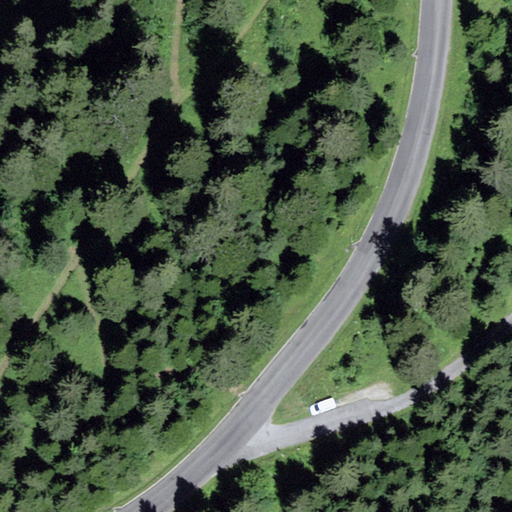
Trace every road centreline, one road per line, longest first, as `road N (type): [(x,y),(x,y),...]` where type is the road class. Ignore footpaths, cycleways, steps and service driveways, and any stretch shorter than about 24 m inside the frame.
road 1 (tertiary): [(437,0),(411,160),(375,250),(280,381),(221,447),(143,511)]
road 2 (track): [(240,426),(251,445),(384,407),(421,392),(511,322)]
